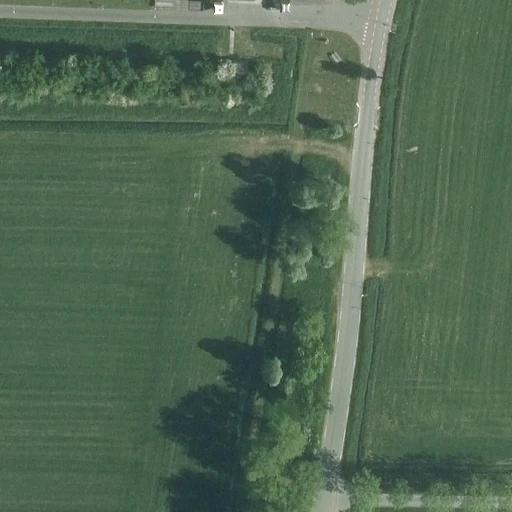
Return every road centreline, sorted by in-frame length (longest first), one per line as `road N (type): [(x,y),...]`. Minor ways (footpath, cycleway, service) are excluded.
road 1 (tertiary): [(325,506),(384,23)]
road 2 (residential): [(384,23),(0,9)]
road 3 (unclassified): [(511,510),(325,506)]
